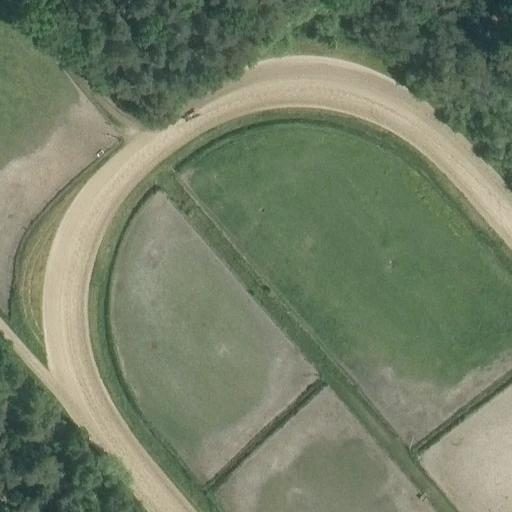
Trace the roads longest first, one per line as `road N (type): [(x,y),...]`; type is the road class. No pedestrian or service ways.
road 1 (track): [(142,153),(201,110),(254,90),(309,87),(415,126),(511,228)]
road 2 (track): [(168,511),(120,451),(73,363),(73,298),(86,235),(115,188)]
road 3 (track): [(142,153),(8,0)]
road 4 (track): [(0,334),(53,392),(96,407)]
